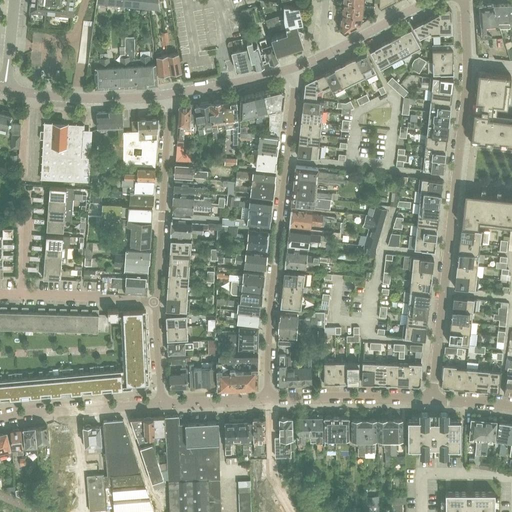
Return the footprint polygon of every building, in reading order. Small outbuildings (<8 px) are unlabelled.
[(30,0),(30,6),(43,7),(72,10),(72,0),(30,0)] [(151,9),(149,0),(139,0),(141,8),(151,9)] [(149,0),(151,9),(160,10),(158,0),(149,0)] [(373,5),(362,4),(344,3),(344,6),(343,6),(342,6),(341,14),(361,16),(362,9),(373,10),(373,5)] [(493,4),(500,28),(510,27),(509,21),(509,3),(499,4),(493,4)] [(271,36),(273,42),(276,52),(303,44),(301,35),(302,31),(303,32),(303,31),(299,29),(297,24),(303,22),(299,5),(293,5),(293,4),(284,4),(284,17),(279,19),(278,15),(266,19),(269,30),(286,26),(287,31),(271,36)] [(502,35),(500,28),(493,4),(479,5),(481,36),(491,35),(497,58),(510,59),(509,58),(507,49),(502,35)] [(449,7),(439,13),(440,33),(452,33),(451,9),(449,7)] [(242,9),(240,13),(242,22),(253,19),(252,14),(250,15),(248,8),(242,9)] [(440,33),(439,13),(413,27),(419,38),(430,32),(431,34),(440,33)] [(339,31),(343,33),(345,32),(348,30),(348,31),(360,24),(361,23),(362,16),(361,16),(341,14),(342,14),(342,17),(340,17),(339,25),(340,25),(339,31)] [(253,19),(242,22),(244,28),(255,25),(253,19)] [(411,28),(400,33),(410,52),(421,46),(411,28)] [(269,63),(279,60),(276,52),(273,42),(267,44),(266,38),(264,39),(261,30),(257,32),(257,34),(266,60),(268,60),(269,63)] [(391,39),(401,57),(410,52),(400,33),(391,39)] [(248,44),(253,65),(255,64),(256,66),(264,65),(263,64),(257,44),(253,45),(250,34),(245,35),(246,37),(247,40),(248,44)] [(136,86),(135,58),(134,36),(124,36),(124,46),(126,86),(136,86)] [(232,52),(237,70),(245,69),(245,68),(246,68),(246,67),(247,67),(247,68),(248,68),(253,67),(254,67),(254,66),(253,66),(253,65),(248,44),(247,40),(246,37),(240,38),(243,49),(238,50),(232,52)] [(391,39),(381,44),(391,62),(401,57),(391,39)] [(380,68),(391,62),(381,44),(370,50),(380,68)] [(432,61),(453,60),(453,49),(453,44),(445,44),(445,49),(440,49),(432,50),(432,61)] [(115,66),(116,87),(126,86),(124,46),(120,46),(121,66),(115,66)] [(136,86),(146,85),(145,50),(140,51),(140,58),(135,58),(136,86)] [(145,50),(146,85),(156,85),(155,64),(150,64),(149,50),(145,50)] [(158,75),(170,74),(167,54),(161,55),(160,52),(155,52),(158,75)] [(355,57),(365,78),(377,73),(371,62),(372,62),(372,61),(371,62),(368,56),(366,52),(363,54),(363,53),(355,57)] [(95,67),(96,88),(106,87),(104,53),(100,53),(101,67),(95,67)] [(106,87),(116,87),(115,66),(110,66),(109,53),(104,53),(106,87)] [(178,53),(167,54),(170,74),(181,72),(178,53)] [(355,57),(345,62),(354,81),(364,76),(365,79),(365,78),(355,57)] [(426,61),(421,58),(418,64),(423,67),(426,61)] [(433,73),(448,73),(453,73),(453,60),(432,61),(433,73)] [(334,68),(343,86),(354,81),(345,62),(334,68)] [(418,64),(414,70),(419,73),(423,67),(418,64)] [(334,68),(324,73),(334,91),(343,86),(334,68)] [(511,114),(496,113),(497,107),(507,108),(507,105),(511,75),(478,71),(475,101),(477,101),(476,111),(474,111),(470,142),(511,146),(511,114)] [(303,98),(324,100),(316,99),(317,91),(330,84),(333,91),(334,91),(324,73),(305,82),(303,98)] [(430,76),(429,89),(452,91),(453,84),(453,79),(448,78),(442,78),(443,77),(442,77),(442,78),(430,76)] [(387,82),(391,86),(396,80),(392,77),(387,82)] [(396,80),(391,86),(395,89),(400,84),(396,80)] [(395,89),(399,93),(404,88),(400,84),(395,89)] [(381,94),(386,92),(383,85),(378,88),(381,94)] [(265,91),(269,109),(282,105),(284,89),(281,86),(281,87),(275,88),(275,90),(273,90),(273,89),(265,91)] [(408,91),(404,88),(399,93),(403,97),(408,91)] [(431,89),(430,100),(451,102),(452,91),(429,89),(431,89)] [(269,109),(265,91),(264,91),(255,93),(255,95),(254,95),(258,111),(257,117),(256,120),(256,121),(262,121),(262,116),(269,115),(269,114),(269,109)] [(366,93),(361,96),(364,102),(369,100),(366,93)] [(258,111),(254,95),(253,94),(244,96),(244,97),(243,98),(242,96),(240,97),(241,97),(240,117),(240,121),(249,119),(250,122),(256,120),(257,117),(258,111)] [(359,105),(364,102),(361,96),(356,98),(359,105)] [(403,97),(402,108),(409,109),(410,103),(414,104),(415,98),(403,97)] [(231,100),(222,101),(224,120),(226,127),(235,126),(234,124),(237,123),(237,128),(234,129),(233,129),(233,137),(231,137),(231,141),(233,141),(233,144),(238,144),(238,119),(236,104),(238,104),(237,99),(236,98),(231,98),(231,100)] [(303,98),(302,109),(323,111),(324,100),(303,98)] [(226,127),(224,120),(222,101),(220,100),(214,101),(214,102),(209,103),(211,122),(213,130),(213,132),(213,137),(216,137),(216,131),(217,131),(216,126),(215,126),(214,123),(217,123),(217,121),(218,121),(223,128),(226,127)] [(345,103),(348,109),(351,109),(354,108),(350,100),(345,103)] [(430,100),(429,111),(450,113),(451,102),(430,100)] [(213,130),(211,122),(209,103),(208,101),(200,102),(200,104),(195,105),(199,134),(197,134),(196,143),(202,142),(201,133),(204,133),(206,133),(205,131),(213,130)] [(191,104),(179,105),(178,135),(176,161),(193,162),(193,153),(183,152),(184,144),(182,144),(183,135),(183,130),(194,131),(192,104),(191,104)] [(269,109),(269,114),(269,115),(269,127),(269,133),(279,134),(282,105),(269,109)] [(301,120),(321,122),(327,123),(329,112),(323,111),(302,109),(301,120)] [(19,148),(21,123),(10,123),(12,116),(11,115),(11,114),(9,113),(8,112),(3,110),(1,111),(0,111),(0,126),(9,129),(12,133),(12,134),(11,148),(19,148)] [(112,164),(123,164),(125,140),(124,132),(123,132),(121,110),(110,111),(111,128),(111,132),(115,132),(115,128),(118,128),(119,138),(111,139),(112,147),(113,146),(112,164)] [(111,139),(111,132),(111,128),(110,111),(97,112),(98,129),(100,129),(101,131),(105,131),(106,128),(106,133),(104,133),(104,147),(112,147),(111,139)] [(428,123),(448,125),(450,113),(429,111),(428,123)] [(152,118),(151,114),(146,114),(146,118),(138,119),(138,121),(132,122),(133,131),(124,132),(125,140),(123,164),(156,166),(156,157),(158,130),(159,117),(152,118)] [(321,122),(301,120),(299,132),(320,134),(321,122)] [(89,181),(92,138),(84,138),(85,125),(44,123),(44,130),(40,130),(40,138),(44,138),(41,179),(89,181)] [(428,123),(426,134),(447,136),(448,125),(428,123)] [(258,150),(277,152),(279,136),(260,134),(256,133),(247,132),(240,131),(239,136),(259,139),(258,150)] [(299,132),(298,143),(321,145),(319,144),(320,134),(299,132)] [(426,134),(425,145),(446,147),(447,136),(426,134)] [(321,145),(298,143),(297,152),(297,155),(320,158),(321,145)] [(421,156),(445,159),(446,147),(425,145),(424,156),(421,156)] [(251,165),(271,168),(275,168),(277,152),(258,150),(254,149),(254,150),(252,150),(251,157),(252,157),(251,165)] [(438,170),(443,171),(444,166),(445,159),(421,156),(420,168),(432,170),(438,170)] [(193,165),(176,163),(175,175),(207,178),(207,176),(210,176),(211,171),(193,170),(193,165)] [(295,175),(343,180),(344,174),(317,171),(318,168),(296,165),(295,175)] [(155,179),(155,168),(136,167),(136,173),(125,172),(124,178),(155,179)] [(242,176),(274,180),(275,171),(254,168),(253,173),(242,171),(242,176)] [(343,180),(295,175),(293,185),(316,187),(316,183),(340,185),(340,182),(343,183),(343,180)] [(274,180),(242,176),(241,181),(252,183),(251,186),(273,189),(274,180)] [(155,179),(124,178),(123,178),(123,183),(130,184),(129,189),(154,190),(155,179)] [(418,190),(441,193),(442,185),(442,180),(419,178),(418,190)] [(229,185),(228,195),(234,195),(235,189),(235,184),(235,181),(224,179),(223,184),(229,185)] [(197,182),(175,180),(174,191),(206,193),(206,188),(196,187),(197,182)] [(250,195),(268,198),(271,198),(273,189),(251,186),(235,184),(235,189),(251,191),(250,195)] [(316,187),(293,185),(292,194),(331,198),(331,194),(315,192),(316,187)] [(392,190),(392,195),(398,196),(399,186),(393,185),(385,185),(384,190),(392,190)] [(72,188),(66,187),(49,186),(49,197),(72,199),(74,199),(74,195),(72,195),(72,188)] [(102,190),(99,189),(93,189),(92,202),(101,202),(102,190)] [(420,191),(419,202),(440,204),(441,193),(418,190),(418,191),(420,191)] [(130,202),(153,203),(154,192),(115,191),(114,196),(131,197),(130,202)] [(174,192),(173,202),(205,204),(211,205),(212,198),(204,197),(203,199),(201,199),(202,194),(174,192)] [(461,225),(511,230),(511,196),(465,192),(461,225)] [(292,194),(291,204),(314,207),(314,202),(323,203),(324,201),(326,201),(327,198),(331,199),(331,198),(292,194)] [(271,200),(267,199),(250,197),(250,202),(239,200),(240,196),(234,195),(228,195),(227,204),(239,205),(249,206),(270,209),(271,200)] [(71,209),(72,199),(49,197),(48,208),(71,209)] [(211,205),(205,204),(173,202),(172,212),(192,213),(193,209),(213,210),(213,205),(211,205)] [(438,216),(440,204),(419,202),(418,214),(438,216)] [(152,219),(153,205),(98,203),(98,205),(102,206),(102,216),(152,219)] [(248,225),(264,226),(268,227),(269,218),(270,218),(271,209),(270,209),(249,206),(248,219),(230,217),(229,225),(248,227),(248,225)] [(312,209),(291,207),(290,217),(335,222),(335,221),(336,221),(337,217),(311,214),(312,209)] [(47,219),(64,220),(70,220),(71,209),(48,208),(47,219)] [(373,215),(385,217),(387,209),(376,208),(373,215)] [(13,223),(15,217),(3,213),(1,219),(13,223)] [(382,227),(385,217),(373,215),(373,216),(366,214),(362,226),(369,228),(370,226),(382,227)] [(437,227),(438,216),(418,214),(417,224),(437,227)] [(172,217),(171,226),(203,228),(207,229),(208,224),(192,223),(192,219),(180,218),(172,217)] [(290,217),(289,226),(310,228),(310,224),(334,227),(335,222),(290,217)] [(150,235),(151,221),(123,219),(108,218),(107,224),(132,226),(131,234),(150,235)] [(64,220),(47,219),(46,230),(63,231),(64,220)] [(417,224),(415,236),(436,238),(437,227),(417,224)] [(267,241),(268,232),(248,229),(247,235),(242,235),(242,233),(236,232),(235,235),(229,234),(229,226),(224,225),(223,230),(223,236),(235,237),(267,241)] [(170,235),(178,236),(190,237),(191,232),(202,233),(203,228),(171,226),(170,235)] [(379,237),(382,227),(370,226),(369,228),(367,235),(379,237)] [(310,230),(289,227),(288,236),(322,241),(322,240),(324,240),(324,236),(309,234),(310,230)] [(459,241),(480,243),(482,243),(484,231),(472,229),(471,228),(471,229),(466,229),(461,228),(460,233),(459,241)] [(45,245),(67,247),(69,247),(70,236),(46,234),(45,245)] [(150,246),(150,235),(131,234),(130,244),(150,246)] [(376,247),(379,237),(367,235),(364,246),(376,247)] [(414,248),(435,250),(436,238),(415,236),(410,235),(408,247),(414,248)] [(322,241),(288,236),(287,246),(308,248),(308,244),(326,246),(326,241),(325,240),(324,240),(322,240),(322,241)] [(246,247),(262,249),(266,250),(267,241),(235,237),(234,241),(247,243),(246,247)] [(170,239),(170,252),(190,253),(191,240),(170,239)] [(480,243),(459,241),(458,251),(479,253),(480,243)] [(85,257),(92,257),(93,242),(86,242),(85,257)] [(45,245),(45,256),(61,257),(66,258),(67,247),(45,245)] [(363,255),(375,256),(376,247),(364,246),(363,255)] [(149,262),(149,259),(149,250),(126,248),(126,254),(115,253),(114,259),(149,262)] [(286,257),(327,262),(327,261),(335,262),(335,258),(306,255),(307,250),(287,248),(286,257)] [(265,261),(266,252),(246,250),(245,254),(236,253),(235,258),(265,261)] [(458,251),(457,263),(477,265),(478,259),(484,260),(484,254),(479,253),(458,251)] [(190,264),(190,253),(170,252),(169,262),(190,264)] [(61,257),(45,256),(44,267),(61,268),(61,257)] [(244,268),(264,270),(265,261),(235,258),(218,256),(217,262),(224,263),(224,261),(244,263),(244,268)] [(409,269),(412,269),(432,271),(434,258),(429,258),(423,257),(423,256),(423,257),(410,256),(409,269)] [(326,266),(327,262),(286,257),(285,266),(305,269),(305,264),(326,266)] [(149,262),(114,259),(114,265),(125,266),(124,271),(147,272),(148,264),(148,262),(149,262)] [(189,275),(190,264),(169,262),(168,274),(189,275)] [(457,263),(456,274),(476,276),(477,265),(457,263)] [(61,268),(44,267),(43,278),(60,279),(61,268)] [(432,271),(412,269),(411,280),(431,282),(432,271)] [(263,283),(264,273),(244,270),(243,275),(229,273),(229,274),(224,274),(224,273),(217,272),(217,278),(231,280),(263,283)] [(289,271),(284,271),(283,276),(283,283),(306,285),(307,273),(295,272),(295,271),(295,272),(289,271)] [(106,282),(147,284),(147,282),(147,281),(147,275),(148,275),(148,274),(147,274),(147,275),(126,273),(126,278),(107,277),(106,282)] [(167,285),(188,287),(189,275),(168,274),(167,285)] [(479,276),(476,276),(456,274),(454,287),(459,287),(463,288),(477,289),(479,276)] [(261,302),(263,283),(231,280),(230,291),(232,294),(241,295),(240,300),(261,302)] [(431,282),(411,280),(409,291),(430,293),(431,282)] [(147,287),(147,286),(147,284),(106,282),(102,281),(102,293),(105,293),(106,288),(107,288),(107,287),(118,287),(118,292),(146,294),(146,293),(147,287)] [(306,285),(283,283),(281,294),(302,296),(303,286),(306,286),(306,285)] [(167,285),(166,297),(190,299),(190,298),(187,298),(188,287),(167,285)] [(408,302),(429,304),(430,293),(409,291),(408,302)] [(281,294),(280,306),(301,308),(302,296),(281,294)] [(458,297),(453,296),(453,301),(452,309),(472,311),(475,311),(476,299),(464,297),(464,296),(464,297),(458,297)] [(190,299),(166,297),(166,304),(166,309),(170,309),(176,310),(177,310),(189,311),(190,299)] [(237,310),(260,312),(261,304),(257,303),(238,301),(238,300),(221,298),(220,304),(238,306),(237,310)] [(427,316),(429,304),(408,302),(407,314),(427,316)] [(0,306),(0,311),(0,317),(0,327),(10,328),(11,311),(5,311),(5,306),(0,306)] [(16,307),(11,306),(11,311),(10,328),(21,328),(22,312),(15,311),(16,307)] [(22,307),(22,312),(21,328),(32,329),(33,312),(26,312),(26,307),(22,307)] [(44,329),(44,312),(44,307),(40,307),(40,312),(33,312),(32,329),(44,329)] [(0,398),(123,388),(132,387),(132,383),(149,382),(149,375),(147,375),(147,373),(148,373),(148,360),(146,360),(146,358),(148,358),(147,346),(146,346),(146,344),(147,344),(147,332),(145,332),(145,330),(147,330),(146,318),(145,318),(145,322),(136,322),(135,312),(145,311),(145,315),(146,315),(146,310),(118,311),(118,308),(107,309),(108,314),(98,314),(98,331),(108,331),(108,318),(123,317),(125,369),(121,369),(114,370),(114,364),(110,365),(110,370),(104,370),(103,365),(99,365),(100,371),(94,371),(93,366),(89,366),(90,372),(84,372),(83,367),(79,367),(80,373),(73,373),(73,368),(69,368),(69,373),(63,374),(63,369),(59,369),(59,374),(53,375),(53,369),(49,370),(49,375),(43,376),(42,370),(38,371),(39,376),(33,377),(32,371),(28,372),(29,377),(22,377),(22,372),(18,372),(18,378),(12,378),(12,373),(8,373),(8,379),(2,379),(2,374),(0,373),(0,398)] [(44,329),(55,329),(55,312),(55,308),(51,308),(51,312),(44,312),(44,329)] [(65,330),(66,313),(66,308),(62,308),(61,313),(55,312),(55,329),(65,330)] [(72,313),(66,313),(65,330),(76,330),(77,313),(77,308),(72,308),(72,313)] [(77,313),(76,330),(87,330),(88,313),(88,309),(83,309),(83,313),(77,313)] [(94,314),(88,313),(87,330),(98,331),(98,314),(99,309),(94,309),(94,314)] [(285,313),(280,312),(278,324),(312,326),(325,326),(325,311),(315,311),(315,310),(310,309),(310,312),(316,312),(316,317),(311,317),(311,320),(297,319),(297,314),(296,314),(296,310),(285,310),(285,313)] [(452,309),(451,320),(471,322),(472,311),(452,309)] [(145,318),(146,318),(146,315),(145,315),(145,311),(135,312),(136,322),(145,322),(145,318)] [(226,320),(254,324),(258,324),(259,314),(255,314),(231,311),(230,315),(226,315),(226,320)] [(186,314),(166,315),(166,327),(187,326),(186,314)] [(406,324),(426,326),(427,316),(407,314),(406,324)] [(498,325),(505,326),(507,314),(498,314),(497,319),(499,319),(498,325)] [(471,322),(451,320),(449,331),(475,333),(476,333),(477,323),(471,322)] [(311,329),(312,326),(278,324),(278,335),(296,336),(296,330),(311,331),(311,329)] [(426,326),(406,324),(403,324),(402,337),(414,338),(414,339),(414,338),(420,339),(420,338),(425,339),(425,334),(426,334),(426,326)] [(258,326),(238,325),(238,331),(218,330),(218,336),(258,337),(258,326)] [(188,338),(187,326),(166,327),(167,339),(188,338)] [(475,333),(449,331),(448,342),(469,345),(469,344),(474,344),(475,333)] [(257,348),(258,348),(258,337),(218,336),(218,341),(238,342),(238,348),(244,348),(254,348),(257,348)] [(298,367),(298,385),(312,384),(310,354),(322,353),(321,338),(317,338),(317,342),(307,342),(308,356),(305,356),(306,367),(298,367)] [(169,352),(177,352),(184,351),(184,347),(198,346),(198,340),(168,341),(168,345),(167,347),(167,350),(168,351),(169,352)] [(213,370),(216,370),(216,360),(218,360),(218,353),(213,353),(214,361),(208,361),(209,366),(201,366),(202,385),(214,384),(213,370)] [(216,370),(217,388),(257,387),(258,353),(254,353),(218,353),(218,360),(216,360),(216,370)] [(277,386),(286,385),(286,359),(285,359),(285,357),(286,357),(286,355),(283,355),(278,355),(277,386)] [(286,385),(298,385),(298,367),(290,368),(290,365),(290,356),(286,357),(285,357),(285,359),(286,359),(286,385)] [(171,364),(177,364),(180,363),(181,363),(181,367),(181,372),(181,373),(177,374),(169,374),(170,386),(175,386),(188,386),(187,371),(187,366),(186,362),(186,357),(185,357),(180,358),(177,358),(171,358),(171,364)] [(362,377),(361,382),(366,382),(374,382),(375,362),(375,359),(362,359),(362,371),(361,371),(362,371),(362,377)] [(504,392),(511,394),(511,392),(511,360),(508,359),(507,373),(503,392),(504,392)] [(324,361),(324,371),(324,381),(324,382),(334,382),(334,361),(324,361)] [(334,382),(346,382),(346,361),(334,361),(334,382)] [(359,382),(359,361),(346,361),(346,382),(359,382)] [(186,362),(187,366),(187,371),(190,371),(191,386),(202,385),(201,366),(194,367),(194,362),(186,362)] [(385,383),(386,362),(375,362),(374,382),(385,383)] [(397,363),(386,362),(385,383),(396,384),(397,363)] [(409,363),(407,384),(418,385),(420,383),(421,363),(409,362),(409,363)] [(396,384),(407,384),(409,363),(397,363),(396,384)] [(441,384),(443,386),(454,387),(456,367),(456,365),(443,364),(441,384)] [(466,367),(456,367),(454,387),(464,388),(466,367)] [(476,389),(478,368),(466,367),(464,388),(476,389)] [(488,390),(489,370),(478,368),(476,389),(488,390)] [(488,390),(499,391),(501,371),(489,370),(488,390)] [(448,420),(448,415),(448,413),(439,413),(439,421),(429,421),(429,413),(420,413),(420,415),(420,420),(412,420),(408,420),(408,449),(412,449),(420,449),(420,454),(420,455),(429,455),(429,447),(439,447),(439,455),(460,455),(460,449),(460,420),(456,420),(448,420)] [(221,511),(220,478),(220,462),(220,458),(219,442),(219,433),(218,420),(217,420),(217,421),(206,421),(205,421),(204,421),(199,421),(199,422),(198,422),(197,422),(186,422),(185,422),(185,423),(179,423),(179,415),(168,416),(165,416),(166,435),(167,466),(168,479),(169,511),(221,511)] [(310,438),(310,415),(302,415),(302,417),(297,417),(297,435),(298,435),(298,441),(298,450),(303,449),(303,441),(304,441),(304,440),(310,440),(310,438)] [(324,457),(324,454),(323,446),(322,444),(322,417),(317,417),(317,415),(310,415),(310,438),(317,438),(317,441),(317,446),(317,453),(317,455),(319,455),(319,458),(324,457)] [(324,417),(324,441),(324,444),(327,444),(327,449),(336,449),(336,456),(336,453),(336,417),(331,417),(330,415),(327,415),(326,417),(324,417)] [(349,449),(348,441),(348,417),(347,417),(346,415),(342,415),(341,417),(336,417),(336,453),(341,453),(341,449),(349,449)] [(155,435),(166,435),(165,416),(154,417),(155,435)] [(253,420),(248,421),(249,437),(253,436),(254,456),(257,456),(257,454),(259,454),(259,444),(260,444),(260,439),(266,439),(265,418),(264,418),(263,416),(259,416),(258,418),(253,418),(253,420)] [(480,453),(483,419),(479,419),(479,417),(474,416),(472,418),(471,418),(470,427),(471,428),(470,430),(468,430),(468,435),(470,435),(470,442),(476,442),(475,452),(480,453)] [(140,447),(148,445),(147,425),(145,425),(145,417),(130,418),(140,447)] [(154,417),(152,417),(145,417),(145,425),(147,425),(148,445),(153,443),(155,443),(155,435),(154,417)] [(292,417),(279,417),(279,437),(275,437),(275,456),(290,456),(290,437),(292,437),(292,417)] [(123,419),(123,418),(113,419),(113,420),(107,420),(104,420),(108,474),(104,475),(105,486),(113,485),(144,482),(141,473),(123,419)] [(488,420),(483,419),(480,453),(486,453),(487,443),(493,444),(493,439),(494,439),(495,429),(496,420),(494,420),(494,418),(489,418),(488,420)] [(237,442),(237,440),(236,419),(229,419),(229,421),(224,422),(225,454),(231,453),(231,452),(231,440),(236,440),(236,442),(237,442)] [(249,453),(249,437),(248,421),(243,421),(243,419),(236,419),(237,440),(243,440),(243,453),(249,453)] [(364,421),(364,419),(352,419),(352,439),(352,445),(358,445),(358,455),(365,455),(365,452),(365,439),(364,439),(364,430),(365,430),(365,421),(364,421)] [(365,439),(365,452),(375,452),(375,453),(375,438),(376,438),(376,419),(364,419),(364,421),(365,421),(365,430),(364,430),(364,439),(365,439)] [(390,420),(390,419),(378,419),(378,445),(384,445),(384,451),(385,451),(386,465),(391,465),(390,455),(390,439),(391,438),(391,429),(390,429),(390,420)] [(390,439),(390,455),(397,455),(396,438),(402,438),(402,419),(390,419),(390,420),(390,429),(391,429),(391,438),(390,439)] [(507,440),(509,422),(507,422),(506,420),(501,419),(500,421),(499,421),(496,439),(495,445),(500,445),(499,452),(505,453),(507,440)] [(84,448),(85,448),(96,447),(97,451),(102,451),(100,425),(92,426),(92,425),(91,425),(90,424),(85,424),(85,426),(82,426),(84,448)] [(46,425),(35,427),(36,443),(43,442),(48,442),(46,425)] [(37,451),(36,443),(35,427),(23,428),(25,450),(26,449),(29,451),(37,451)] [(73,427),(62,428),(63,448),(75,447),(73,427)] [(23,453),(21,428),(18,429),(13,429),(13,430),(10,430),(12,448),(17,447),(17,454),(23,453)] [(52,449),(63,448),(62,428),(51,428),(52,449)] [(6,432),(0,433),(0,455),(7,454),(11,453),(10,449),(10,448),(6,432)] [(152,482),(163,478),(164,478),(164,477),(159,463),(153,443),(148,445),(140,447),(152,482)] [(225,458),(226,464),(237,463),(237,452),(231,452),(231,453),(231,457),(225,458)] [(164,477),(164,478),(168,479),(167,466),(166,466),(166,462),(159,463),(164,477)] [(62,472),(63,492),(76,491),(74,471),(62,472)] [(106,509),(105,486),(104,475),(104,474),(87,475),(89,496),(88,496),(89,510),(106,509)] [(105,486),(106,509),(112,511),(153,511),(154,510),(144,482),(113,485),(105,486)] [(16,490),(16,495),(28,500),(27,489),(16,490)] [(65,511),(77,511),(76,491),(63,492),(65,511)] [(495,507),(495,498),(495,492),(445,492),(445,499),(445,511),(498,511),(499,507),(495,507)] [(367,497),(367,511),(378,511),(378,496),(367,497)] [(33,497),(33,503),(41,506),(41,497),(33,497)] [(392,503),(391,511),(402,511),(402,503),(392,503)]
